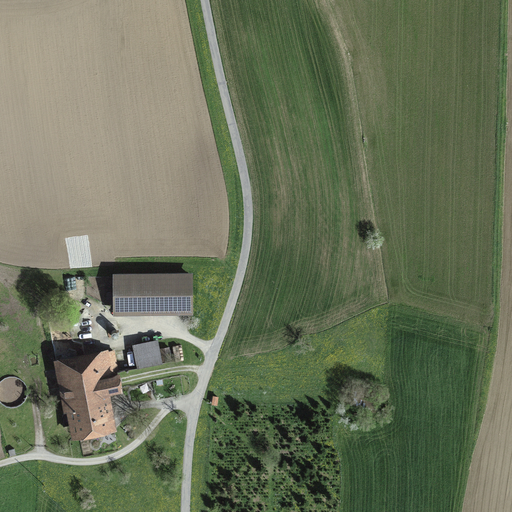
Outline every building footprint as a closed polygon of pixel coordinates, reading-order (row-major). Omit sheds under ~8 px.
[(113,317),(193,316),(193,273),(113,274),(113,293),(106,293),(106,300),(109,302),(109,305),(113,305),(113,317)] [(158,340),(132,346),(137,371),(163,365),(158,340)] [(169,347),(160,349),(163,362),(172,361),(169,347)] [(110,396),(123,394),(114,350),(109,351),(108,350),(53,361),(64,415),(66,414),(72,441),(118,432),(110,396)] [(354,387),(352,403),(373,406),(376,391),(354,387)]
